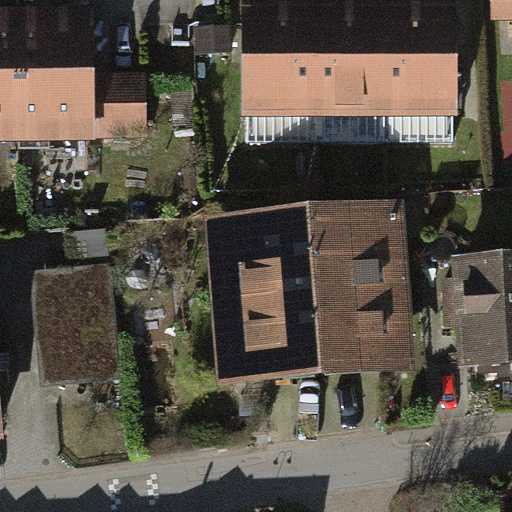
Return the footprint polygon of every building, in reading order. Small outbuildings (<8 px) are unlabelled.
[(511,0),(496,0),(497,18),(511,17),(511,0)] [(458,11),(247,9),(246,136),(456,138),(458,11)] [(92,14),(0,17),(0,165),(97,162),(92,14)] [(406,205),(211,219),(222,378),(417,365),(406,205)] [(511,259),(458,263),(464,370),(511,367),(511,259)] [(110,268),(35,277),(48,385),(122,377),(110,268)]
